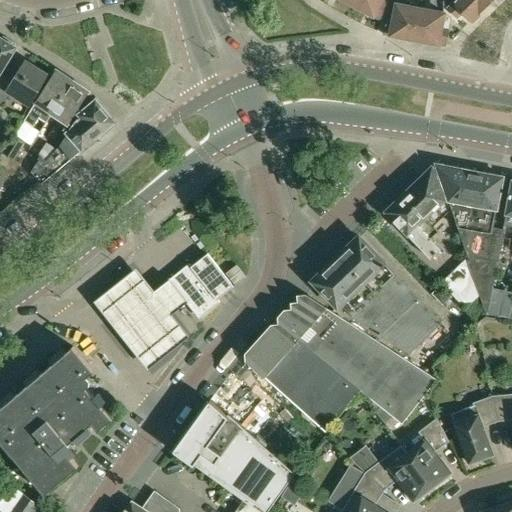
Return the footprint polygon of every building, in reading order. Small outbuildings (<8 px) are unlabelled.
[(385,9),(387,1),(385,0),(354,0),(352,4),(354,6),(355,8),(360,11),(363,10),(381,20),(385,9)] [(392,36),(414,40),(419,8),(406,6),(407,1),(403,0),(395,0),(395,4),(392,16),(389,15),(383,34),(392,36)] [(479,14),(492,1),(490,0),(456,0),(448,8),(449,10),(456,18),(462,13),(470,21),(477,15),(479,14)] [(444,13),(419,8),(414,40),(437,44),(446,46),(451,18),(444,13)] [(0,40),(0,39),(0,71),(15,48),(13,47),(15,44),(4,37),(2,39),(1,39),(0,40)] [(13,82),(1,74),(0,75),(0,103),(3,105),(9,95),(29,107),(49,76),(27,62),(13,82)] [(73,81),(58,70),(25,121),(34,126),(39,117),(47,123),(53,114),(73,81)] [(90,92),(73,81),(53,114),(60,119),(49,136),(58,142),(90,92)] [(41,184),(111,125),(112,118),(97,101),(85,111),(77,120),(60,147),(59,148),(48,161),(42,157),(31,173),(41,184)] [(20,165),(14,161),(24,144),(13,137),(0,157),(0,188),(9,174),(13,177),(20,165)] [(468,261),(466,260),(473,282),(474,282),(485,311),(495,261),(499,262),(504,233),(501,229),(493,227),(503,177),(437,164),(437,166),(468,261)] [(405,193),(405,196),(432,225),(450,208),(444,201),(437,178),(434,169),(432,166),(430,169),(420,178),(420,183),(417,186),(412,185),(405,193)] [(506,215),(503,226),(511,227),(511,180),(510,191),(506,215)] [(385,211),(396,223),(431,259),(441,249),(430,238),(437,231),(432,225),(405,196),(401,200),(400,198),(386,211),(385,211)] [(318,276),(313,280),(313,281),(324,292),(342,311),(382,332),(382,339),(408,354),(441,323),(370,248),(359,237),(339,256),(340,256),(329,267),(330,270),(321,279),(318,276)] [(189,264),(168,280),(199,319),(220,302),(217,299),(233,287),(207,254),(191,267),(189,264)] [(472,283),(473,282),(466,260),(465,260),(441,282),(466,309),(478,299),(472,283)] [(246,277),(245,277),(236,265),(229,271),(226,273),(235,285),(246,277)] [(139,273),(97,306),(146,367),(150,372),(191,339),(175,319),(183,313),(190,307),(171,284),(157,295),(139,273)] [(441,286),(433,294),(442,304),(451,296),(441,286)] [(437,380),(427,373),(306,295),(305,295),(292,310),(286,311),(279,317),(280,324),(260,347),(258,350),(259,350),(251,359),(250,359),(247,361),(247,362),(326,432),(360,390),(402,424),(437,380)] [(92,423),(99,431),(112,419),(86,388),(90,385),(90,380),(87,377),(94,371),(73,347),(0,407),(0,439),(3,443),(46,494),(78,466),(65,450),(71,446),(69,443),(92,423)] [(511,393),(493,396),(498,421),(511,419),(511,393)] [(498,421),(493,396),(473,403),(474,405),(451,414),(469,463),(493,454),(483,427),(498,421)] [(259,511),(267,511),(295,474),(228,415),(227,415),(210,400),(173,451),(194,465),(243,500),(259,511)] [(425,439),(407,452),(433,486),(451,472),(435,451),(449,441),(437,418),(419,432),(425,439)] [(413,501),(433,486),(407,452),(402,445),(365,472),(385,490),(398,480),(413,501)] [(306,465),(297,478),(306,485),(315,471),(306,465)] [(389,511),(376,503),(385,490),(365,472),(342,510),(345,511),(389,511)] [(4,511),(34,511),(39,505),(6,481),(0,489),(0,502),(1,507),(0,509),(4,511)] [(259,511),(243,500),(234,511),(179,511),(179,508),(157,493),(156,494),(145,510),(132,501),(126,509),(126,508),(123,511),(259,511)] [(504,511),(511,511),(511,501),(502,505),(504,511)]
